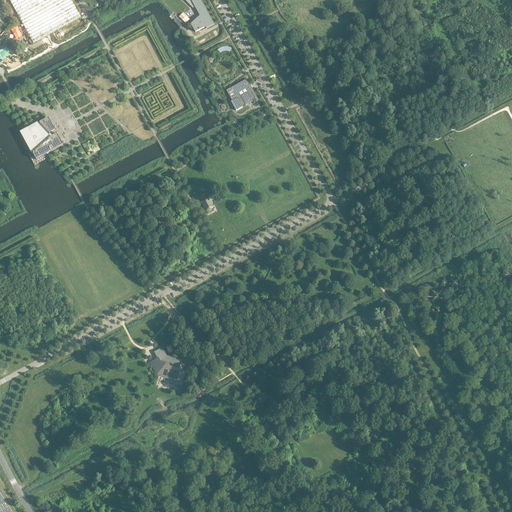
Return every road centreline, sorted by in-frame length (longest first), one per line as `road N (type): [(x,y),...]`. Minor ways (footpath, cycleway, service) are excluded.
road 1 (unclassified): [(0,382),(333,202)]
road 2 (track): [(504,511),(391,300)]
road 3 (unclassified): [(333,202),(220,0)]
road 4 (track): [(130,338),(31,483),(18,489)]
